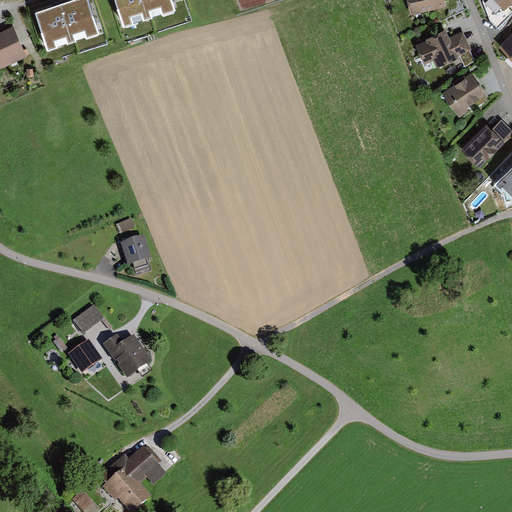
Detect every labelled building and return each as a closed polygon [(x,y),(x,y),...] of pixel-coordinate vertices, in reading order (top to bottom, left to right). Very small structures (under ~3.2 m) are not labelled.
[(102,31),(92,0),(62,0),(34,9),(47,48),(102,31)] [(178,7),(175,0),(115,0),(124,25),(178,7)] [(446,0),(413,0),(417,12),(448,4),(446,0)] [(511,0),(499,0),(508,8),(511,3),(511,0)] [(0,28),(0,66),(26,55),(11,23),(0,28)] [(451,39),(447,31),(429,39),(431,42),(423,46),(430,63),(438,59),(442,66),(459,57),(458,54),(470,49),(463,34),(451,39)] [(476,74),(447,93),(460,112),(488,93),(476,74)] [(490,125),(466,148),(481,165),(511,135),(511,131),(503,122),(494,130),(490,125)] [(511,171),(498,185),(510,194),(511,196),(511,171)] [(132,219),(116,224),(123,244),(121,244),(129,267),(152,259),(145,236),(139,238),(132,219)] [(78,322),(89,338),(110,322),(99,307),(78,322)] [(137,330),(112,347),(136,381),(160,363),(137,330)] [(95,342),(75,356),(89,377),(110,363),(95,342)] [(128,470),(108,488),(129,511),(142,511),(156,500),(148,492),(170,471),(153,453),(131,473),(128,470)] [(83,486),(71,499),(84,511),(97,500),(83,486)]
